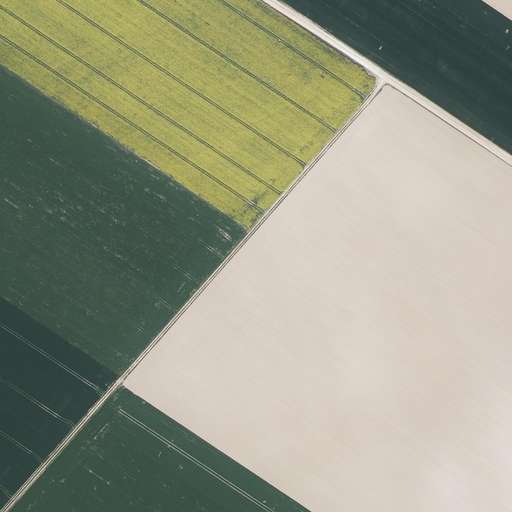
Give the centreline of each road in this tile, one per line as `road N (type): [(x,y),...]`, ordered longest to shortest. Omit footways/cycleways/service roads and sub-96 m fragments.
road 1 (track): [(4,511),(383,76)]
road 2 (track): [(511,162),(269,0)]
